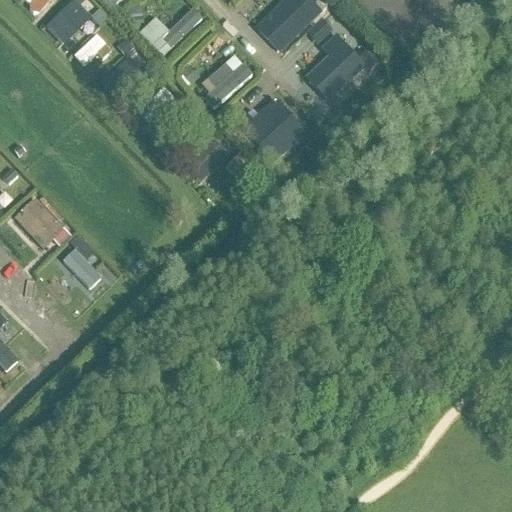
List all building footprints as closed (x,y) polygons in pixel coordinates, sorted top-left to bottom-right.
[(42,0),(16,0),(14,2),(28,19),(46,4),(42,0)] [(110,15),(122,0),(99,0),(97,3),(110,15)] [(127,30),(143,29),(141,13),(126,14),(127,30)] [(294,14),(263,45),(274,56),(305,25),(294,14)] [(107,23),(98,15),(89,24),(98,32),(107,23)] [(91,67),(108,51),(94,36),(77,51),(91,67)] [(331,39),(316,51),(334,74),(312,92),(320,103),(358,72),(331,39)] [(125,44),(116,52),(124,61),(133,53),(125,44)] [(198,83),(188,70),(179,78),(189,90),(198,83)] [(115,92),(126,104),(147,84),(137,73),(115,92)] [(239,73),(195,103),(202,113),(246,83),(239,73)] [(148,120),(149,105),(135,103),(134,119),(148,120)] [(172,106),(162,117),(171,126),(181,115),(172,106)] [(250,140),(261,155),(295,129),(284,115),(250,140)] [(106,154),(122,164),(129,153),(113,142),(106,154)] [(187,177),(209,157),(202,148),(179,169),(187,177)] [(230,180),(238,171),(232,165),(224,174),(230,180)] [(17,181),(10,173),(0,182),(8,190),(17,181)] [(231,183),(208,202),(216,212),(239,193),(231,183)] [(61,236),(33,204),(16,220),(44,251),(61,236)] [(24,341),(11,353),(3,345),(0,347),(0,371),(5,377),(33,350),(24,341)]
